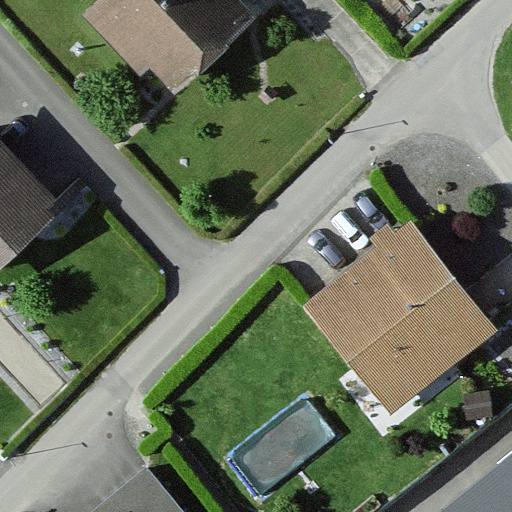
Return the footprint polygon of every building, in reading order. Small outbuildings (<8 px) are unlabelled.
[(229,0),(95,0),(79,17),(157,94),(240,10),(229,0)] [(0,272),(69,204),(0,133),(0,272)] [(412,219),(300,303),(390,422),(502,337),(412,219)] [(511,407),(472,441),(511,486),(511,407)] [(511,511),(511,486),(472,441),(402,501),(411,511),(511,511)] [(98,502),(106,511),(207,511),(155,452),(98,502)]
